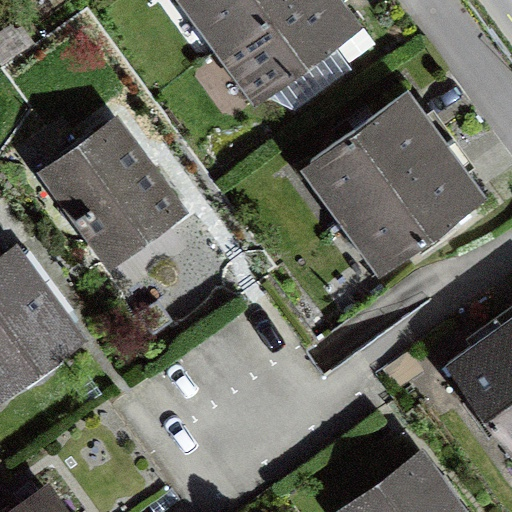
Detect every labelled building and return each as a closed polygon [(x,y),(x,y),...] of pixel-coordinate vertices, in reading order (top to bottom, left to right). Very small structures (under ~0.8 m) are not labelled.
[(193,0),(224,42),(281,0),(193,0)] [(342,0),(281,0),(224,42),(263,95),(360,24),(342,0)] [(310,159),(348,212),(445,141),(407,88),(310,159)] [(85,219),(110,253),(172,208),(114,127),(52,172),(81,212),(75,216),(80,223),(85,219)] [(445,141),(348,212),(387,266),(484,195),(445,141)] [(0,387),(72,336),(58,318),(71,309),(26,248),(0,266),(0,387)] [(511,314),(500,324),(511,340),(511,314)] [(511,340),(500,324),(446,362),(511,452),(511,340)] [(456,511),(419,459),(346,511),(456,511)] [(60,511),(47,493),(20,511),(60,511)]
